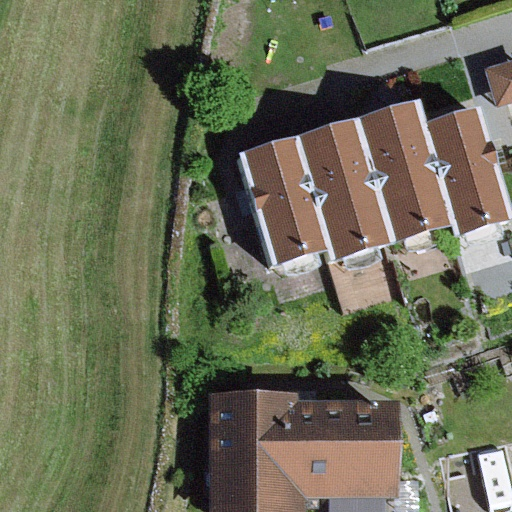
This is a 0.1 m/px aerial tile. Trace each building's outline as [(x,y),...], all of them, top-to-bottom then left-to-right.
[(511,63),(486,72),(497,110),(511,105),(511,63)] [(417,102),(355,119),(394,244),(453,227),(423,125),(417,102)] [(511,216),(480,108),(423,125),(453,227),(457,240),(511,224),(511,216)] [(296,138),(328,251),(332,265),(394,244),(355,119),(296,138)] [(296,138),(237,157),(271,271),(328,251),(296,138)] [(385,257),(341,265),(349,309),(393,300),(385,257)] [(397,502),(398,405),(299,404),(298,396),(206,396),(208,511),(305,511),(305,501),(397,502)]
